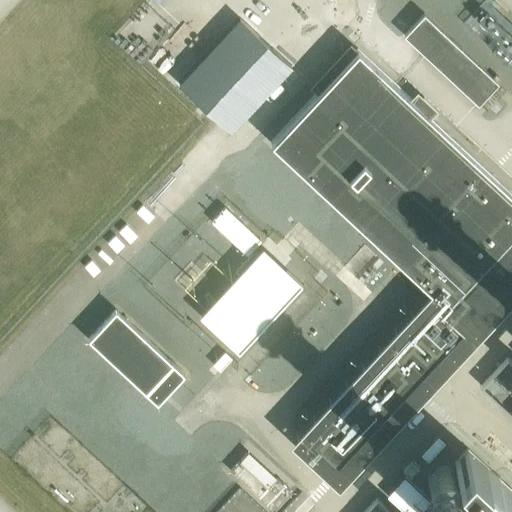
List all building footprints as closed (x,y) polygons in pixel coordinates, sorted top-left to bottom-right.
[(500,0),(496,0),(473,25),(509,59),(511,55),(511,28),(503,19),(511,10),(500,0)] [(502,80),(428,11),(407,33),(481,102),(482,101),(491,108),(510,88),(502,80)] [(179,86),(229,132),(289,68),(239,21),(179,86)] [(302,437),(340,473),(431,375),(435,378),(442,371),(438,368),(474,330),(458,315),(479,292),(471,285),(511,241),(511,186),(362,45),(274,139),(439,293),(436,295),(302,437)] [(87,342),(156,406),(183,377),(115,313),(87,342)] [(511,363),(497,379),(511,392),(511,363)] [(511,511),(511,484),(468,443),(466,446),(468,448),(458,459),(445,446),(413,480),(407,475),(390,493),(398,500),(394,505),(395,506),(399,501),(409,510),(407,511),(409,511),(410,511),(418,511),(432,498),(443,508),(439,511),(511,511)] [(274,511),(290,496),(247,455),(229,474),(268,511),(274,511)]
